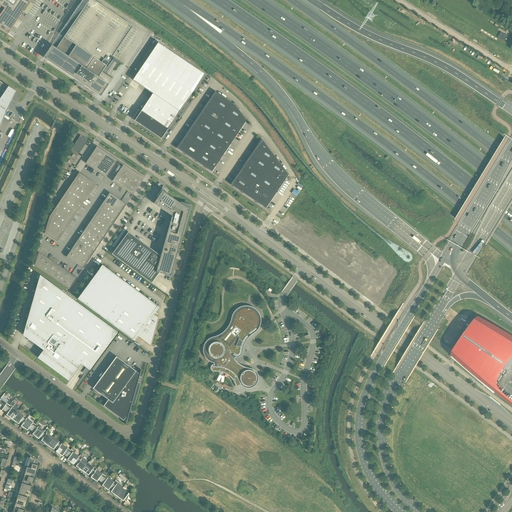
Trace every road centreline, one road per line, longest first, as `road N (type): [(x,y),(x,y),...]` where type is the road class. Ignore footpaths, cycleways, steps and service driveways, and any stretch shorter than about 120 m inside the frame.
road 1 (motorway): [(185,1),(511,242)]
road 2 (tertiary): [(511,425),(208,199)]
road 3 (motorway): [(185,1),(278,90),(342,181),(441,261)]
road 4 (motorway): [(218,0),(511,217)]
road 5 (motorway): [(511,190),(254,0)]
road 6 (secondary): [(441,261),(359,408),(361,455),(398,511)]
road 7 (motorway): [(511,164),(290,0)]
road 8 (tertiary): [(208,199),(0,55)]
road 9 (unclassified): [(122,430),(137,423),(208,199)]
road 10 (motorway): [(510,110),(448,68),(310,0)]
road 11 (secondary): [(418,511),(392,480),(381,425),(389,393),(439,310)]
road 12 (track): [(395,151),(426,191),(511,260)]
road 13 (unclassified): [(122,430),(19,356)]
